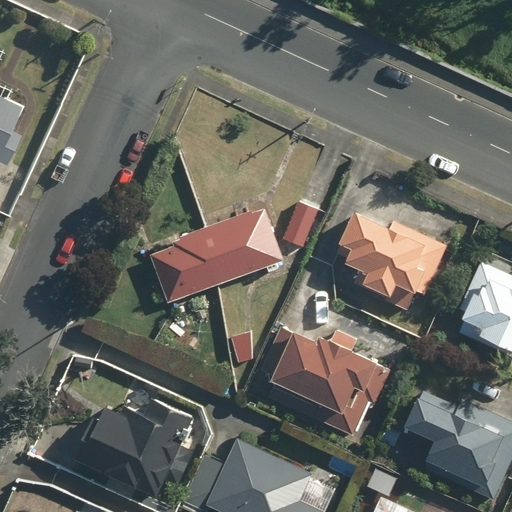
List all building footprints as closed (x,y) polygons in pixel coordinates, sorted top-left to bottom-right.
[(0,163),(3,164),(16,134),(6,129),(17,103),(0,95),(0,163)] [(299,200),(282,238),(305,248),(322,210),(299,200)] [(266,207),(176,236),(179,244),(153,253),(168,301),(285,263),(266,207)] [(448,245),(396,221),(393,227),(357,211),(340,247),(350,252),(345,262),(360,269),(354,284),(405,307),(412,291),(425,296),(448,245)] [(511,274),(483,260),(458,308),(467,313),(458,330),(511,357),(511,274)] [(279,379),(271,396),(354,435),(371,398),(376,401),(392,367),(356,351),(361,340),(331,326),(323,343),(285,325),(263,371),(279,379)] [(234,335),(239,362),(257,359),(252,332),(234,335)] [(511,393),(473,374),(461,399),(426,382),(405,424),(439,441),(426,466),(493,499),(511,461),(511,421),(504,417),(511,400),(511,393)] [(193,416),(155,397),(149,408),(130,399),(123,413),(108,406),(103,417),(97,414),(78,453),(108,468),(107,471),(156,494),(193,416)] [(327,511),(339,489),(239,441),(230,460),(208,449),(183,500),(204,510),(208,502),(229,511),(327,511)]
